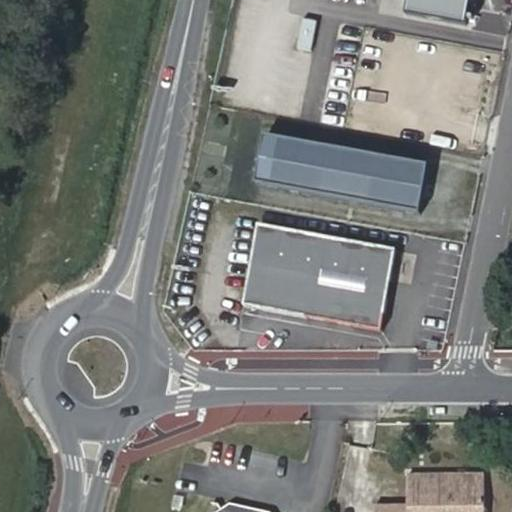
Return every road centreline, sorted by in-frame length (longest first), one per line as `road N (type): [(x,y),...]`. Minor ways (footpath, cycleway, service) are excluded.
road 1 (secondary): [(140,325),(193,0)]
road 2 (secondary): [(190,0),(125,248),(90,304)]
road 3 (residential): [(511,387),(229,387)]
road 4 (secondary): [(90,304),(57,319),(38,350),(41,386),(65,413)]
road 5 (unknown): [(309,387),(287,511)]
